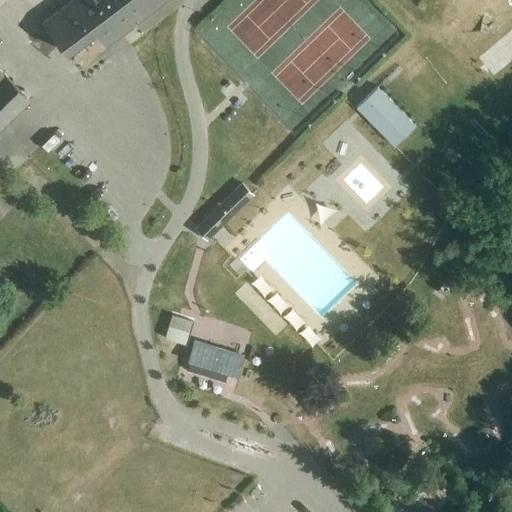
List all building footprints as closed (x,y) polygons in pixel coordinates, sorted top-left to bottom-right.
[(105,44),(163,0),(69,0),(43,20),(66,51),(94,30),(105,44)] [(215,0),(190,25),(287,124),(304,107),(228,29),(257,0),(329,0),(340,11),(336,15),(355,34),(358,31),(368,40),(370,38),(378,46),(399,26),(373,0),(215,0)] [(480,27),(485,40),(507,31),(502,19),(480,27)] [(0,129),(31,99),(0,68),(0,129)] [(394,145),(415,124),(377,86),(356,106),(394,145)] [(336,180),(363,204),(383,183),(356,158),(336,180)] [(72,182),(85,194),(93,185),(80,173),(72,182)] [(207,238),(252,194),(242,183),(196,227),(207,238)] [(186,360),(188,361),(227,373),(236,376),(243,354),(193,338),(186,360)] [(29,415),(39,422),(50,408),(39,401),(29,415)]
